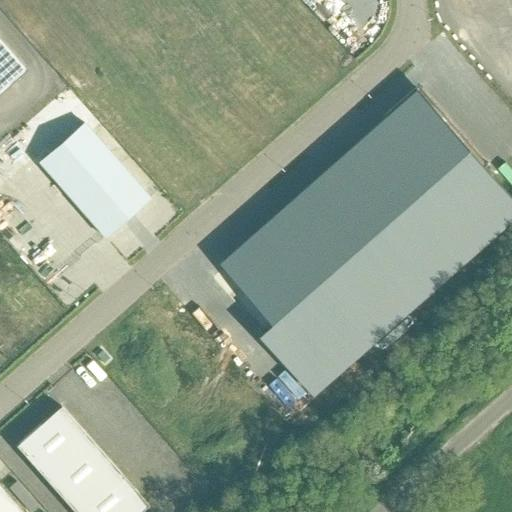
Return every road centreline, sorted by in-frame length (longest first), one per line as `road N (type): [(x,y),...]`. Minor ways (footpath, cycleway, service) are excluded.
road 1 (unclassified): [(0,399),(414,31),(409,0)]
road 2 (unclassified): [(383,511),(511,396)]
